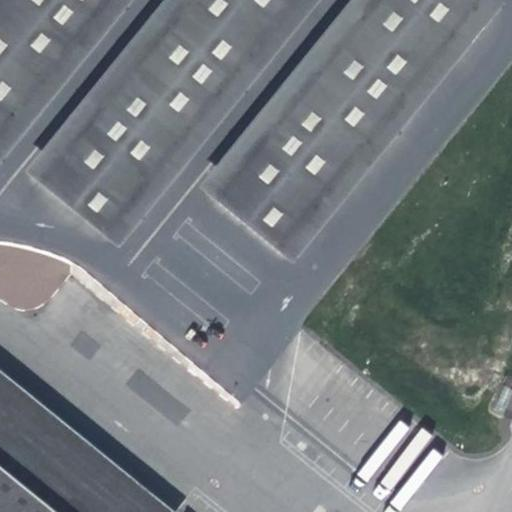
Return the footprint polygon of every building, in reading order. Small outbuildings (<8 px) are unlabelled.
[(0,0),(0,151),(123,0),(0,0)] [(161,0),(28,164),(118,238),(312,0),(161,0)] [(292,255),(500,1),(498,0),(349,0),(202,180),(292,255)] [(0,368),(0,463),(59,511),(176,511),(177,511),(0,368)] [(0,511),(59,511),(0,463),(0,511)]
